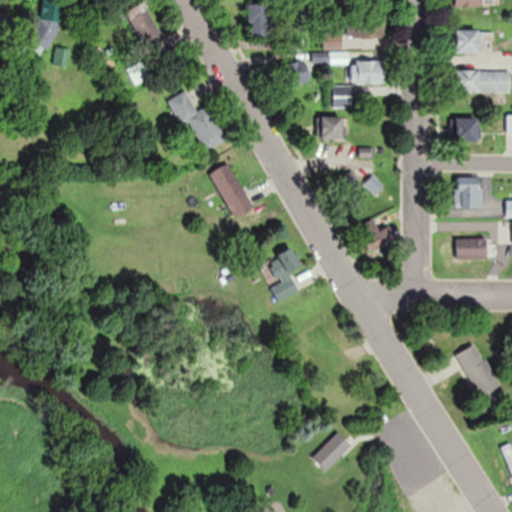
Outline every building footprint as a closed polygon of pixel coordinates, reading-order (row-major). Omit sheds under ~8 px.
[(161,34),(142,0),(141,0),(124,10),(143,44),(161,34)] [(249,1),(250,36),(274,35),(273,1),(249,1)] [(346,36),(385,36),(385,14),(346,14),(346,36)] [(494,51),(494,28),(456,28),(456,51),(494,51)] [(324,32),(324,47),(341,47),(341,32),(324,32)] [(286,83),(310,79),(306,58),(282,63),(286,83)] [(383,81),(383,59),(351,59),(351,81),(383,81)] [(455,91),(511,91),(511,69),(455,69),(455,91)] [(332,85),(332,105),(350,105),(350,85),(332,85)] [(189,121),(205,150),(225,139),(207,105),(197,111),(185,90),(167,99),(181,125),(189,121)] [(321,138),(345,138),(345,115),(321,115),(321,138)] [(478,140),(478,117),(450,117),(450,140),(478,140)] [(233,217),(253,207),(230,161),(210,171),(233,217)] [(482,176),(456,176),(456,207),(482,207),(482,176)] [(357,224),(367,250),(385,244),(376,218),(357,224)] [(457,257),(489,257),(489,237),(457,237),(457,257)] [(298,291),(288,270),(301,263),(292,246),(277,254),(279,258),(260,267),(277,301),(298,291)] [(333,380),(354,368),(328,323),(307,335),(333,380)] [(457,353),(483,400),(501,390),(476,343),(457,353)] [(501,447),(511,468),(511,448),(511,449),(509,444),(501,447)]
